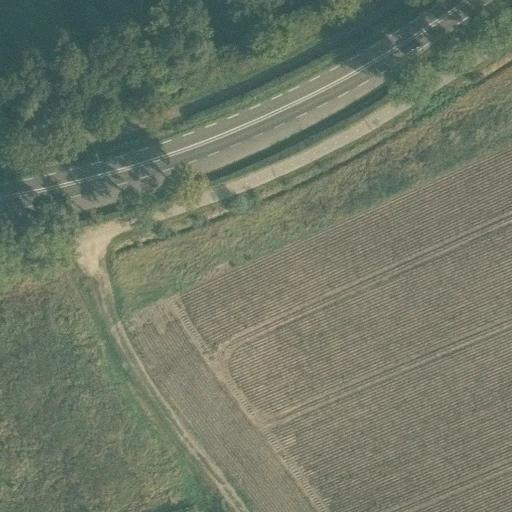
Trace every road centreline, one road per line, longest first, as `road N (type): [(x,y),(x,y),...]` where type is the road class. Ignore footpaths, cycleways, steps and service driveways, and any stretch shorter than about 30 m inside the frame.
road 1 (unclassified): [(0,252),(151,217),(271,175),(511,35)]
road 2 (primary): [(0,204),(149,165),(281,114),(402,49),(469,0)]
road 3 (track): [(240,511),(150,395),(113,327),(84,236)]
